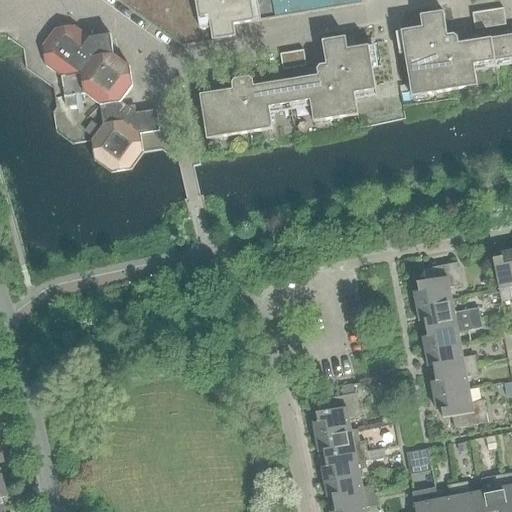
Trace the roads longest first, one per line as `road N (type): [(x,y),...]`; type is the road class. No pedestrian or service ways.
road 1 (residential): [(68,0),(171,67),(252,55),(282,35),(371,18),(401,0)]
road 2 (residential): [(53,511),(0,319)]
road 3 (residential): [(303,511),(273,362)]
road 4 (residential): [(327,274),(341,336),(331,349),(273,362)]
road 5 (residential): [(273,362),(261,305),(283,287),(327,274)]
road 6 (residential): [(511,233),(390,256)]
